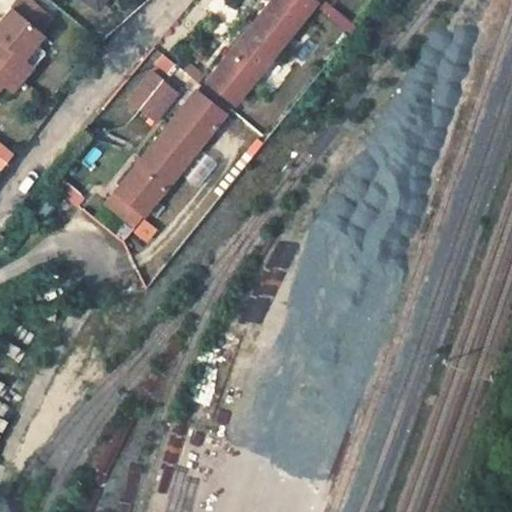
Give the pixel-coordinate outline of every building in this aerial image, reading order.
[(315,0),(272,0),(210,78),(236,98),(315,0)] [(327,0),(319,9),(349,35),(357,25),(327,0)] [(0,36),(1,37),(0,37),(0,55),(25,76),(35,64),(26,56),(38,41),(46,31),(13,5),(0,20),(0,36)] [(35,64),(48,48),(38,41),(26,56),(35,64)] [(15,89),(25,76),(0,55),(0,88),(5,82),(15,89)] [(153,73),(131,99),(157,120),(177,93),(153,73)] [(116,192),(144,213),(224,114),(196,91),(116,192)] [(0,140),(0,169),(15,153),(0,140)] [(62,175),(53,185),(75,204),(83,194),(62,175)] [(144,213),(116,192),(109,200),(136,222),(144,213)] [(146,216),(132,228),(145,243),(159,232),(146,216)]
